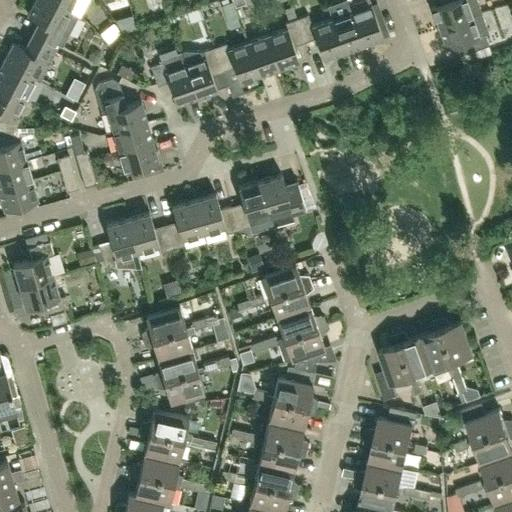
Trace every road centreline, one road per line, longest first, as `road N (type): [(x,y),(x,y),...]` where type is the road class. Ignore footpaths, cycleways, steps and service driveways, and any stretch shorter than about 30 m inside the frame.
road 1 (residential): [(0,229),(186,171),(213,127),(333,93),(390,66),(405,41),(390,0)]
road 2 (residential): [(102,511),(126,382),(120,339),(86,322),(16,344)]
road 3 (residential): [(316,511),(358,329)]
road 4 (residential): [(65,511),(16,344)]
road 5 (residential): [(488,287),(358,329)]
